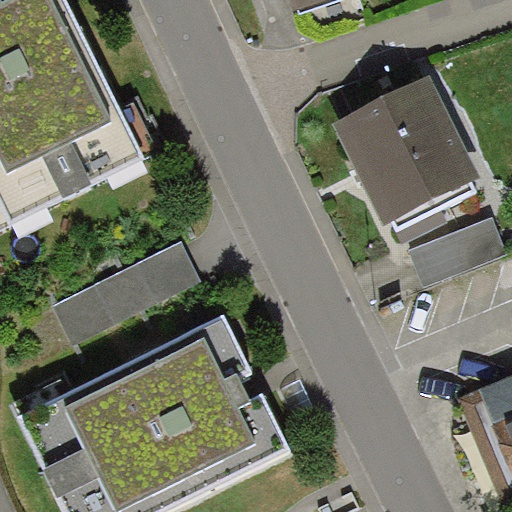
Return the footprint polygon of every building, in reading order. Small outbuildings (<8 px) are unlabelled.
[(0,0),(0,216),(7,231),(146,164),(65,0),(0,0)] [(339,0),(289,0),(295,16),(339,0)] [(432,79),(335,127),(385,229),(482,182),(432,79)] [(493,219),(409,253),(424,289),(508,256),(493,219)] [(183,242),(56,306),(77,346),(204,283),(183,242)] [(251,375),(225,320),(19,420),(63,511),(172,511),(292,454),(264,397),(250,403),(239,381),(251,375)] [(511,377),(459,399),(503,507),(511,503),(511,377)]
